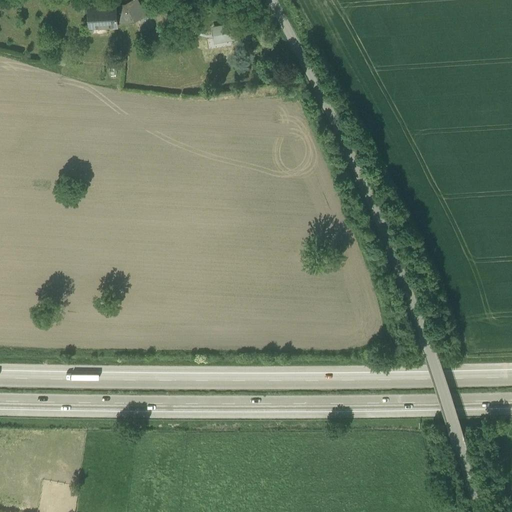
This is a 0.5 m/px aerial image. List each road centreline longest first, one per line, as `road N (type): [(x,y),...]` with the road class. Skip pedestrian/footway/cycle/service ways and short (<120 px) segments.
road 1 (unclassified): [(478,511),(392,236),(272,0)]
road 2 (motorway): [(511,377),(0,378)]
road 3 (motorway): [(0,400),(511,400)]
